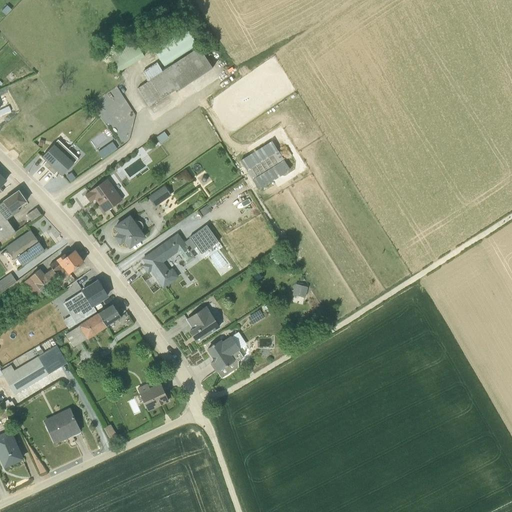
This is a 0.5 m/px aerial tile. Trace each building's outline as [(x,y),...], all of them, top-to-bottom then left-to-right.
[(148,103),(213,65),(188,23),(154,43),(167,65),(163,68),(158,60),(142,69),(148,79),(138,85),(148,103)] [(120,69),(146,55),(139,42),(113,56),(120,69)] [(68,149),(57,140),(42,156),(46,160),(42,164),(48,170),(68,149)] [(114,140),(99,148),(102,156),(118,148),(114,140)] [(61,175),(78,158),(68,149),(48,170),(54,175),(57,171),(61,175)] [(85,195),(89,202),(96,198),(99,202),(98,203),(104,212),(121,199),(106,178),(85,195)] [(154,203),(172,193),(167,183),(149,193),(154,203)] [(17,207),(26,201),(18,190),(0,202),(0,241),(15,232),(6,220),(19,210),(17,207)] [(41,214),(36,208),(26,214),(31,221),(41,214)] [(135,222),(129,214),(113,226),(118,233),(117,234),(114,236),(119,245),(123,242),(124,242),(129,248),(145,237),(140,229),(141,228),(142,226),(142,225),(141,223),(140,221),(138,221),(135,222)] [(30,229),(5,247),(14,259),(16,257),(22,266),(44,250),(30,229)] [(151,270),(162,287),(178,276),(172,268),(183,260),(185,264),(195,257),(178,233),(142,258),(145,262),(141,265),(147,273),(151,270)] [(220,240),(199,251),(203,258),(223,247),(220,240)] [(36,298),(83,261),(74,250),(67,256),(64,253),(49,264),(51,268),(43,274),(39,269),(24,282),(36,298)] [(0,291),(1,292),(16,281),(10,273),(0,280),(0,291)] [(100,290),(102,289),(97,281),(88,286),(87,285),(82,288),(83,290),(82,290),(85,297),(66,309),(68,313),(61,318),(68,328),(87,317),(83,311),(105,297),(100,290)] [(296,281),(294,291),(306,295),(309,284),(296,281)] [(98,313),(105,326),(120,316),(112,304),(98,313)] [(257,321),(272,313),(268,304),(252,312),(257,321)] [(189,331),(196,341),(219,326),(206,306),(186,319),(193,329),(189,331)] [(105,326),(98,313),(65,334),(73,346),(105,326)] [(239,349),(230,336),(222,341),(220,339),(207,349),(214,360),(210,363),(221,378),(238,367),(237,361),(242,357),(238,350),(239,349)] [(14,394),(67,362),(57,344),(14,370),(10,364),(0,370),(14,394)] [(147,409),(167,400),(160,384),(150,388),(147,383),(137,387),(147,409)] [(70,407),(43,419),(45,425),(44,425),(46,431),(48,430),(54,443),(81,430),(70,407)] [(111,441),(117,438),(109,424),(104,427),(111,441)] [(0,460),(4,468),(23,459),(10,429),(0,433),(0,460)]
